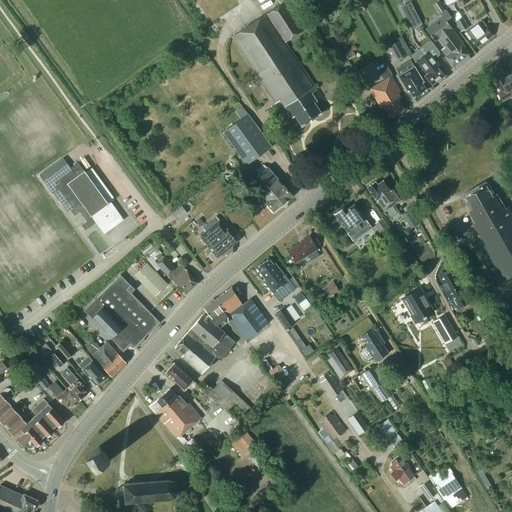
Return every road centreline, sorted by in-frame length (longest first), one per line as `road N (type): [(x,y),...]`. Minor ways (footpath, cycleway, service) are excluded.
road 1 (unknown): [(388,136),(437,236),(434,279),(477,359),(511,394)]
road 2 (unknown): [(304,206),(460,453)]
road 3 (tertiary): [(55,474),(80,432),(209,287)]
road 4 (tertiary): [(209,287),(388,136)]
road 5 (unclassified): [(209,287),(100,148)]
road 6 (track): [(100,148),(0,8)]
road 7 (residential): [(388,136),(310,0)]
road 8 (tertiary): [(388,136),(511,39)]
